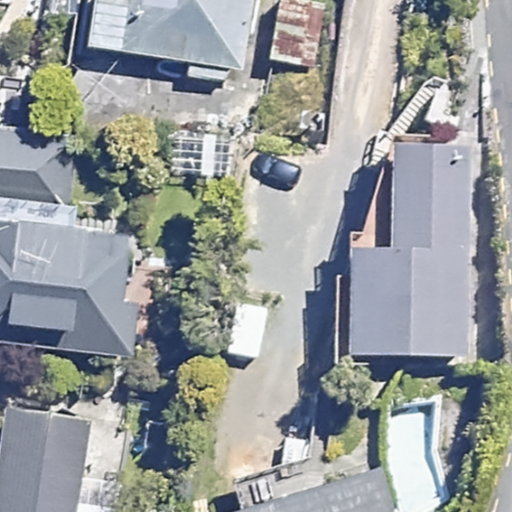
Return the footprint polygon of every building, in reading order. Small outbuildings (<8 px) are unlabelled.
[(239,80),(249,0),(88,0),(83,44),(189,57),(187,74),(239,80)] [(125,229),(66,221),(77,142),(0,130),(0,336),(126,355),(134,298),(115,296),(125,229)] [(464,138),(382,138),(382,241),(341,241),(341,351),(464,351),(464,138)] [(307,151),(250,143),(230,282),(287,291),(307,151)] [(91,420),(0,404),(0,511),(121,511),(126,486),(81,478),(91,420)] [(391,511),(377,462),(208,511),(391,511)]
